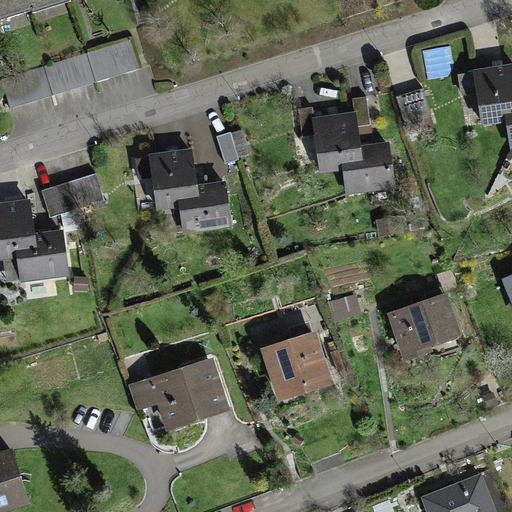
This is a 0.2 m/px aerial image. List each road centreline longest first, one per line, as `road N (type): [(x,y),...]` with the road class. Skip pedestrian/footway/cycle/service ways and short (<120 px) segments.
road 1 (residential): [(503,0),(0,155)]
road 2 (residential): [(263,511),(511,419)]
